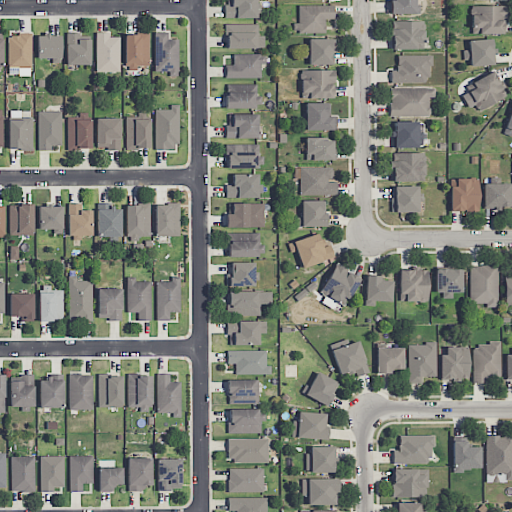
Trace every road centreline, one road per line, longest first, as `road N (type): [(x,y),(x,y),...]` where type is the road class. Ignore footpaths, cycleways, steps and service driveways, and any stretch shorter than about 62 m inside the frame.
road 1 (residential): [(202,511),(198,0)]
road 2 (residential): [(201,347),(0,348)]
road 3 (residential): [(201,177),(0,178)]
road 4 (residential): [(198,7),(0,7)]
road 5 (residential): [(366,238),(363,45)]
road 6 (residential): [(511,409),(366,412)]
road 7 (residential): [(511,238),(366,238)]
